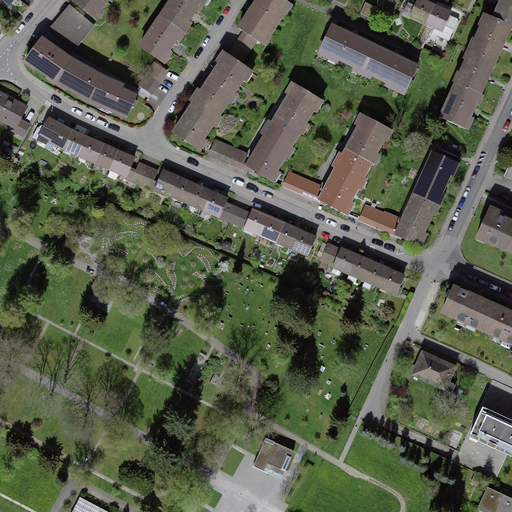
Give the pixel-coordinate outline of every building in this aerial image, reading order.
[(108,0),(76,0),(74,3),(94,18),(108,0)] [(199,0),(172,0),(161,17),(182,31),(192,16),(202,1),(199,0)] [(293,9),(279,0),(259,0),(252,10),(237,32),(265,51),(293,9)] [(418,0),(409,22),(426,29),(436,7),(427,3),(419,0),(418,0)] [(511,0),(502,0),(493,20),(510,28),(511,29),(511,0)] [(60,19),(50,30),(73,50),(93,26),(70,7),(60,19)] [(443,10),(436,7),(426,29),(444,37),(453,15),(443,10)] [(171,46),(182,31),(161,17),(140,47),(161,61),(171,46)] [(471,51),(495,62),(503,45),(510,28),(493,20),(486,18),(471,51)] [(352,75),(361,79),(376,48),(354,38),(332,28),(317,59),(338,69),(340,65),(354,72),(352,75)] [(240,39),(229,50),(241,61),(252,50),(240,39)] [(26,61),(57,83),(71,60),(57,50),(42,40),(26,61)] [(396,58),(376,48),(361,79),(371,84),(373,81),(387,88),(385,91),(404,100),(419,69),(396,58)] [(488,78),(495,62),(471,51),(456,84),(480,95),(488,78)] [(198,89),(193,95),(223,114),(228,105),(231,107),(239,96),(236,94),(244,82),(247,84),(254,72),(223,52),(216,63),(218,65),(210,78),(201,91),(198,89)] [(87,69),(71,60),(57,83),(90,101),(102,77),(87,69)] [(155,64),(147,74),(159,83),(163,77),(167,72),(155,64)] [(156,88),(159,83),(147,74),(140,85),(152,93),(156,88)] [(113,82),(102,77),(90,101),(126,117),(136,96),(121,90),(122,87),(117,85),(112,83),(113,82)] [(266,119),(262,127),(293,145),(298,135),(302,137),(308,126),(306,124),(313,112),(316,114),(322,103),(290,84),(283,96),(285,97),(278,110),(271,122),(266,119)] [(480,95),(456,84),(441,118),(465,128),(473,110),(480,95)] [(11,99),(4,95),(0,101),(0,118),(16,127),(14,131),(23,136),(29,125),(20,120),(26,108),(19,104),(11,100),(11,99)] [(221,117),(223,114),(193,95),(189,103),(191,104),(182,117),(171,133),(201,152),(208,142),(206,140),(214,127),(217,129),(224,119),(221,117)] [(340,152),(335,160),(367,175),(371,166),(376,168),(382,157),(379,156),(391,131),(361,116),(355,127),(357,128),(350,142),(344,154),(340,152)] [(64,149),(72,132),(69,130),(49,119),(43,130),(38,128),(32,138),(37,140),(46,144),(48,141),(64,149)] [(291,148),(293,145),(262,127),(257,135),(260,136),(252,150),(242,168),(272,185),(279,173),(277,172),(284,159),(288,162),(294,150),(291,148)] [(79,156),(87,138),(85,137),(72,131),(72,132),(64,149),(64,150),(79,156)] [(100,144),(87,138),(79,156),(95,163),(103,145),(100,144)] [(115,151),(103,145),(95,163),(110,169),(118,152),(115,151)] [(126,155),(118,152),(110,169),(109,171),(110,171),(108,176),(116,179),(119,173),(132,179),(131,181),(138,184),(140,180),(145,168),(138,165),(136,171),(130,168),(134,159),(126,155)] [(433,153),(415,194),(437,204),(446,184),(455,163),(433,153)] [(364,181),(367,175),(335,160),(331,169),(334,170),(325,188),(318,203),(351,219),(357,208),(351,205),(358,191),(364,193),(369,184),(364,181)] [(145,168),(140,180),(152,185),(154,180),(157,173),(151,170),(145,168)] [(172,196),(180,179),(177,178),(163,172),(159,182),(156,189),(172,196)] [(193,184),(180,179),(172,196),(188,203),(195,186),(193,184)] [(159,182),(154,180),(152,185),(140,180),(138,184),(155,191),(156,189),(159,182)] [(196,185),(195,186),(188,203),(186,209),(193,212),(196,207),(203,210),(211,192),(208,191),(196,185)] [(224,198),(211,192),(203,210),(232,222),(238,209),(225,203),(227,199),(224,198)] [(427,224),(437,204),(415,194),(396,234),(418,244),(427,224)] [(360,219),(373,225),(379,212),(366,206),(360,219)] [(502,213),(490,208),(477,237),(511,252),(511,221),(501,216),(502,213)] [(261,235),(269,217),(266,216),(253,211),(251,214),(238,209),(232,222),(261,235)] [(385,230),(387,227),(393,229),(398,218),(384,213),(384,214),(379,212),(373,225),(385,230)] [(276,221),(269,217),(261,235),(276,242),(284,224),(276,221)] [(296,230),(284,224),(276,242),(292,248),(300,230),(299,230),(299,231),(296,230)] [(313,236),(300,230),(292,248),(291,249),(308,256),(316,237),(313,236)] [(93,240),(93,239),(82,237),(79,236),(76,244),(79,244),(86,252),(88,250),(89,248),(91,246),(92,243),(93,240)] [(334,267),(349,274),(357,256),(349,253),(341,249),(341,251),(327,245),(321,260),(334,265),(334,267)] [(370,262),(357,256),(349,274),(365,280),(372,263),(370,262)] [(372,263),(365,280),(380,287),(388,269),(385,268),(372,263)] [(401,275),(388,269),(380,287),(396,294),(404,276),(401,275)] [(476,328),(485,332),(497,306),(475,296),(454,286),(442,312),(458,320),(460,316),(464,318),(463,321),(472,326),(473,322),(477,324),(476,328)] [(511,312),(497,306),(485,332),(494,336),(495,332),(500,334),(498,338),(507,342),(509,338),(511,339),(511,342),(511,344),(511,343),(511,312)] [(428,356),(423,354),(415,374),(444,387),(442,391),(450,395),(454,386),(446,383),(453,367),(428,356)] [(511,421),(483,408),(471,433),(511,452),(511,421)] [(294,451),(266,438),(258,456),(253,466),(259,469),(281,479),(285,470),(294,451)] [(491,511),(495,511),(503,494),(495,491),(487,487),(478,506),(491,511)] [(503,494),(495,511),(511,511),(511,498),(503,494)] [(108,511),(80,497),(71,511),(108,511)]
